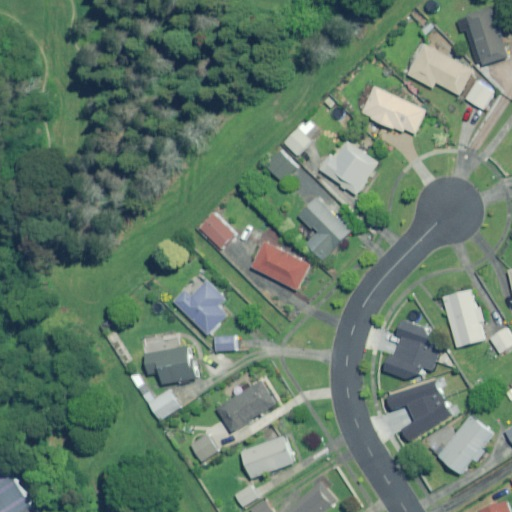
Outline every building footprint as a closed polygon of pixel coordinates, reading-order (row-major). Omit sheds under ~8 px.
[(511,67),(491,5),(467,12),(484,65),(493,62),(497,72),(511,67)] [(475,71),(426,45),(410,75),(435,88),(438,83),(462,95),(475,71)] [(496,92),(479,82),(468,99),(485,110),(496,92)] [(377,88),(365,114),(374,118),(373,119),(404,134),(406,129),(417,134),(428,112),(377,88)] [(307,127),(304,124),(286,143),(299,156),(322,132),(312,122),(307,127)] [(324,170),(343,184),(341,187),(348,191),(350,189),(359,195),(381,164),(349,141),(336,159),(333,157),(324,170)] [(298,169),(279,151),(266,165),(284,183),(298,169)] [(341,222),(317,199),(302,214),(322,234),(311,245),(326,260),(356,229),(345,218),(341,222)] [(238,232),(216,212),(202,227),(224,247),(238,232)] [(312,266),(265,243),(253,268),(300,291),(312,266)] [(227,300),(206,279),(190,294),(187,291),(176,302),(210,336),(230,316),(220,307),(227,300)] [(478,308),(473,290),(444,299),(459,349),(487,340),(481,323),(486,322),(482,307),(478,308)] [(511,347),(511,335),(508,329),(492,338),(501,354),(511,347)] [(148,340),(150,354),(148,355),(151,375),(161,373),(163,385),(198,379),(195,360),(193,360),(191,348),(165,352),(163,337),(148,340)] [(237,351),(236,337),(215,338),(215,352),(237,351)] [(439,398),(431,344),(407,347),(415,402),(439,398)] [(277,405),(263,382),(219,410),(233,433),(277,405)] [(182,409),(171,391),(151,403),(162,421),(182,409)] [(452,417),(441,401),(422,414),(432,430),(452,417)] [(496,434),(474,417),(441,456),(464,475),(476,460),(479,462),(487,451),(484,449),(496,434)] [(220,452),(209,434),(192,445),(203,462),(220,452)] [(295,464),(285,438),(245,453),(254,479),(295,464)] [(327,511),(340,502),(324,482),(288,511),(327,511)] [(259,498),(251,487),(237,496),(245,508),(259,498)] [(511,511),(508,500),(479,511),(478,511),(511,511)]
